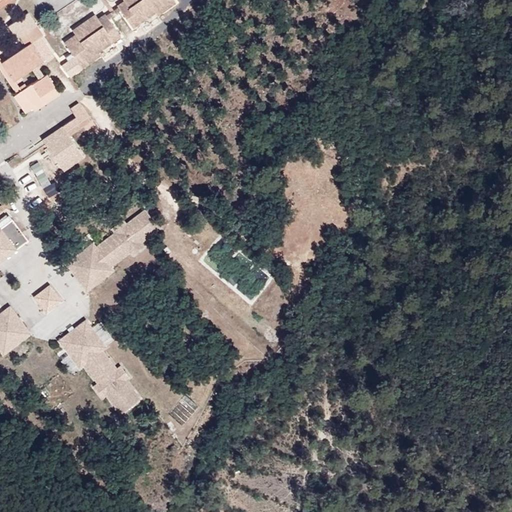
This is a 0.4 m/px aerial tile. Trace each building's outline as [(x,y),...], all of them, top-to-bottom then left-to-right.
[(125,0),(129,5),(121,9),(134,26),(156,11),(159,14),(178,1),(176,0),(125,0)] [(97,13),(73,28),(76,34),(65,42),(83,68),(102,55),(100,51),(121,35),(111,18),(103,23),(97,13)] [(26,45),(2,61),(15,80),(33,68),(38,65),(55,53),(43,36),(45,35),(38,23),(20,34),(26,45)] [(0,57),(0,66),(17,92),(22,89),(15,80),(2,61),(0,57)] [(40,77),(44,74),(38,65),(33,68),(40,77)] [(22,89),(17,92),(13,95),(24,112),(32,106),(58,89),(47,73),(44,74),(40,77),(22,89)] [(58,89),(32,106),(35,110),(60,93),(58,89)] [(80,102),(75,105),(78,110),(73,113),(71,118),(66,120),(67,121),(62,124),(69,135),(92,120),(80,102)] [(78,110),(75,105),(70,108),(73,113),(78,110)] [(61,261),(85,291),(86,291),(113,270),(109,265),(126,252),(129,256),(142,245),(139,242),(156,229),(140,208),(122,222),(119,218),(107,228),(110,232),(93,244),(89,239),(61,261)] [(0,258),(27,239),(9,213),(0,219),(0,258)] [(48,285),(32,296),(31,297),(42,311),(43,311),(58,300),(48,285)] [(0,352),(2,356),(31,334),(9,304),(0,309),(0,352)] [(103,346),(83,321),(82,320),(58,339),(116,412),(136,396),(123,380),(127,377),(118,365),(114,368),(99,349),(103,346)]
